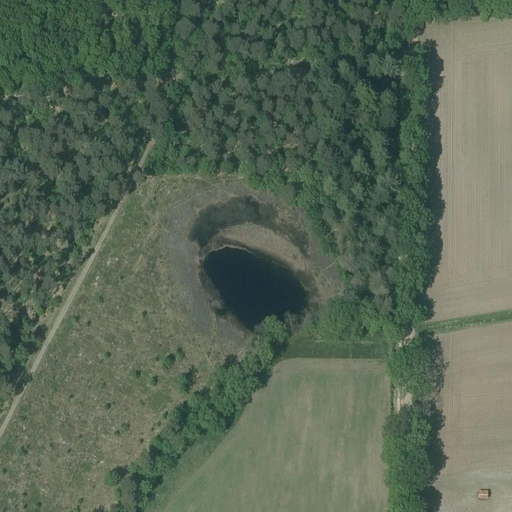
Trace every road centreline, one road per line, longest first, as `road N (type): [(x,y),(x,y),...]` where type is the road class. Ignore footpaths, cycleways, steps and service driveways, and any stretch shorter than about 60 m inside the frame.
road 1 (track): [(0,100),(400,57)]
road 2 (track): [(0,432),(136,171)]
road 3 (track): [(409,319),(405,511)]
road 4 (track): [(173,0),(172,84),(136,171)]
